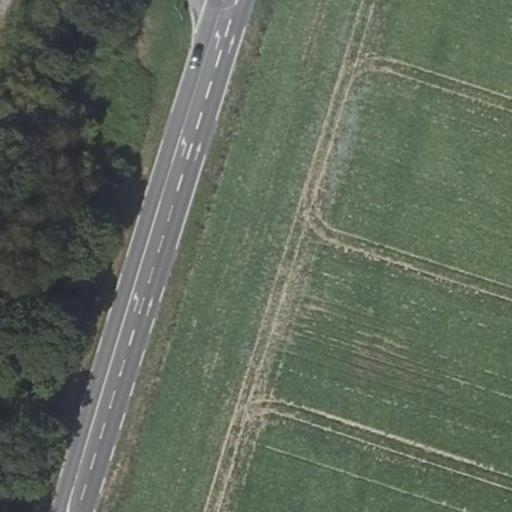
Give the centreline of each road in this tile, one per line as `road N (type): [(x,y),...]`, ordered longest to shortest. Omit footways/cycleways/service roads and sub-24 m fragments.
road 1 (secondary): [(87,511),(246,0)]
road 2 (secondary): [(216,0),(62,511)]
